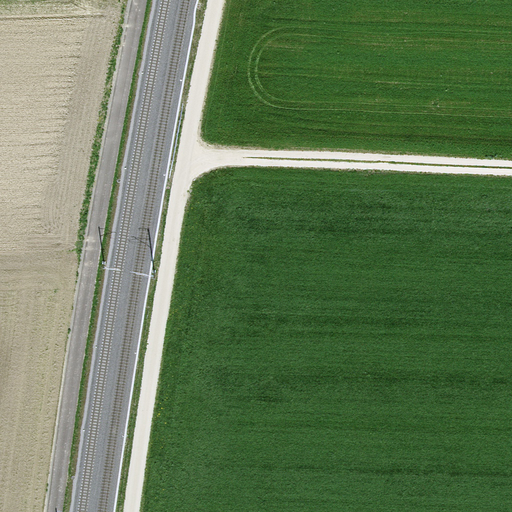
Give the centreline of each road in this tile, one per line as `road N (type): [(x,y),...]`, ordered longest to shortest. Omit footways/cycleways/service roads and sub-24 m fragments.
road 1 (track): [(140,0),(56,511)]
road 2 (track): [(132,511),(215,0)]
road 3 (track): [(184,159),(511,169)]
